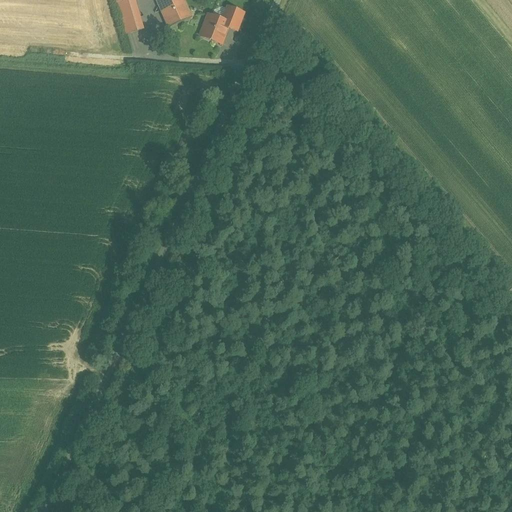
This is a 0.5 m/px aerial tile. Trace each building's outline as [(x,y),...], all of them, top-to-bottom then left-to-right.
[(135,0),(116,0),(127,35),(144,30),(135,0)] [(156,0),(169,28),(191,18),(182,0),(156,0)] [(214,18),(223,21),(227,10),(219,7),(214,18)] [(227,10),(223,21),(229,24),(227,28),(236,31),(243,14),(228,8),(227,10)] [(221,45),(227,28),(229,24),(223,21),(214,18),(208,16),(200,37),(221,45)]
